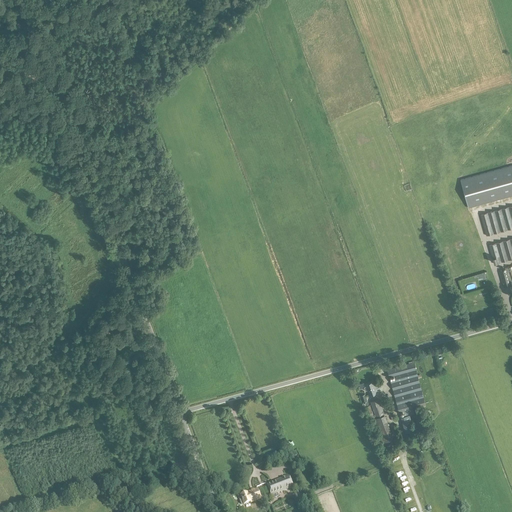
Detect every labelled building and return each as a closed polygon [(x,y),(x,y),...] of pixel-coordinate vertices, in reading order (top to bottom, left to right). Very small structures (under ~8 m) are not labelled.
[(511,164),(460,179),(467,204),(468,207),(511,195),(511,164)] [(511,205),(480,214),(486,236),(511,228),(511,205)] [(511,238),(489,245),(494,264),(511,259),(511,238)] [(511,285),(511,265),(505,267),(506,270),(499,272),(504,287),(511,285)] [(400,412),(402,417),(401,417),(405,433),(414,431),(410,415),(408,415),(406,411),(426,405),(424,397),(414,362),(387,369),(397,405),(399,413),(400,412)] [(367,390),(369,396),(378,392),(374,381),(364,385),(365,387),(364,387),(365,391),(367,390)] [(360,396),(363,403),(363,402),(368,416),(369,416),(371,420),(372,420),(381,443),(394,438),(385,414),(379,398),(370,402),(375,414),(374,414),(370,404),(369,405),(365,394),(360,396)] [(293,487),(289,475),(267,484),(271,496),(272,496),(278,493),(293,487)] [(247,493),(240,495),(244,505),(250,502),(251,503),(261,499),(257,488),(247,492),(247,493)]
